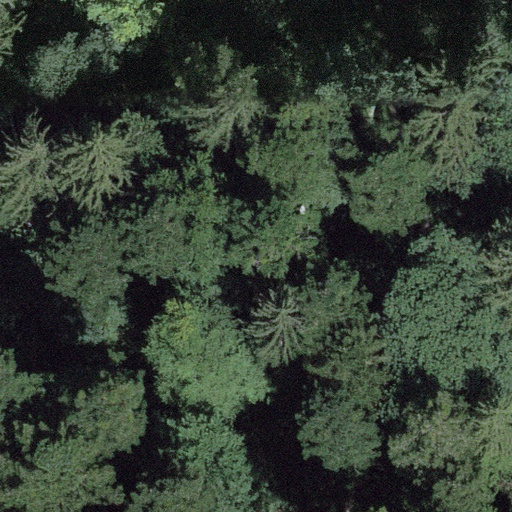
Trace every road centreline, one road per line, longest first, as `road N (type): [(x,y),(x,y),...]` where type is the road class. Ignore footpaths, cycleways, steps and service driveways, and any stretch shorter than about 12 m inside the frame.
road 1 (track): [(440,349),(384,0)]
road 2 (track): [(333,511),(440,349)]
road 3 (track): [(458,511),(440,349)]
